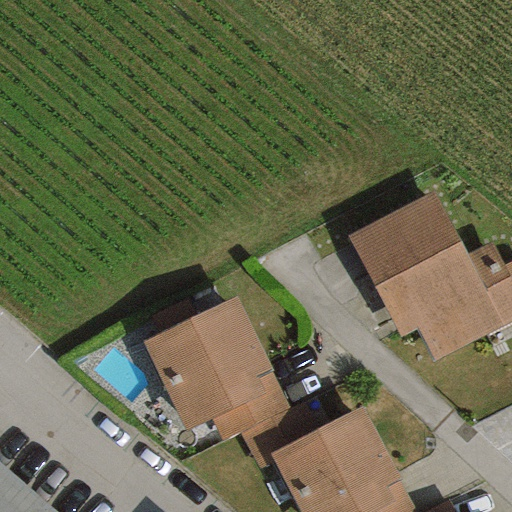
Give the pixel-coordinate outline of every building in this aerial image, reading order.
[(430,193),(346,237),(398,337),(414,329),(431,361),(511,319),(511,263),(500,270),(487,245),(464,257),(430,193)] [(234,299),(141,344),(184,432),(211,420),(221,440),(240,433),(286,411),(267,372),(269,371),(234,299)] [(327,424),(313,398),(286,411),(240,433),(257,468),(270,462),(266,454),(327,424)] [(327,424),(266,454),(270,462),(297,511),(413,511),(360,408),(327,424)] [(53,511),(0,465),(0,511),(53,511)] [(451,511),(446,501),(424,511),(451,511)]
